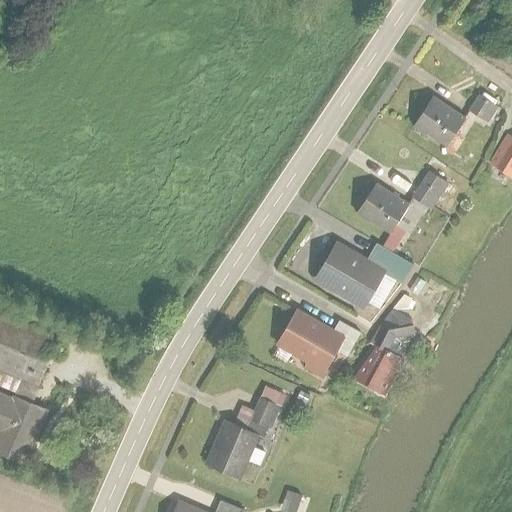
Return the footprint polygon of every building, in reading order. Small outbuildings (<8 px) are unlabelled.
[(472,106),(491,121),(503,105),(484,91),(472,106)] [(471,114),(438,94),(420,123),(453,143),(471,114)] [(511,134),(510,133),(494,161),(511,170),(511,134)] [(415,202),(383,182),(366,211),(398,230),(415,202)] [(392,267),(343,238),(319,279),(368,307),(392,267)] [(350,334),(302,307),(282,344),(312,360),(308,366),(327,376),(350,334)] [(0,361),(45,379),(62,333),(0,309),(0,361)] [(385,339),(377,335),(358,378),(394,394),(422,331),(394,318),(385,339)] [(51,409),(0,388),(0,449),(30,461),(51,409)] [(266,431),(230,416),(211,461),(246,476),(266,431)] [(290,487),(283,508),(293,511),(306,511),(313,496),(290,487)] [(215,511),(183,498),(177,511),(215,511)]
